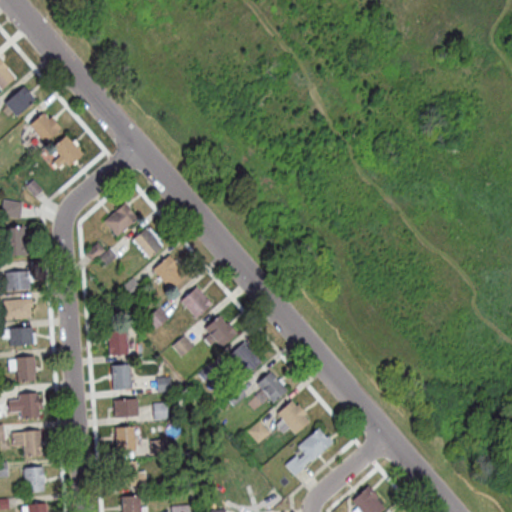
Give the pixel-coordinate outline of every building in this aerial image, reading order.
[(0,62),(15,79),(0,92),(0,62)] [(22,88),(34,102),(15,119),(3,105),(22,88)] [(43,145),(28,127),(42,115),(48,121),(50,119),(60,131),(43,145)] [(20,141),(10,131),(1,139),(11,150),(20,141)] [(65,138),(82,157),(68,168),(64,163),(57,170),(51,164),(59,157),(52,149),(65,138)] [(34,199),(24,188),(32,181),(41,192),(34,199)] [(0,217),(2,201),(21,204),(18,220),(0,217)] [(120,214),(125,210),(134,219),(128,224),(130,226),(115,239),(102,224),(117,211),(120,214)] [(23,228),(25,257),(4,259),(2,230),(23,228)] [(144,230),(161,250),(147,261),(130,242),(144,230)] [(90,264),(84,256),(96,245),(103,253),(90,264)] [(103,270),(95,261),(108,251),(115,259),(103,270)] [(151,272),(165,260),(166,262),(168,260),(177,269),(174,271),(182,281),(169,293),(151,272)] [(28,284),(29,291),(5,293),(4,274),(30,272),(31,284),(28,284)] [(131,280),(140,290),(124,304),(115,294),(131,280)] [(194,289),(210,307),(194,321),(179,303),(194,289)] [(29,310),(30,320),(3,322),(1,302),(31,300),(31,309),(29,310)] [(153,332),(144,321),(158,309),(168,319),(153,332)] [(219,350),(213,343),(208,347),(202,341),(207,337),(202,331),(217,318),(224,326),(226,325),(235,336),(219,350)] [(8,330),(31,329),(32,346),(9,348),(8,330)] [(106,334),(124,333),(126,357),(108,358),(106,334)] [(179,358),(171,349),(183,338),(192,348),(179,358)] [(242,344),(252,355),(251,356),(259,365),(245,377),(227,357),(242,344)] [(14,360),(33,358),(35,383),(16,384),(14,360)] [(203,383),(196,376),(208,366),(215,373),(203,383)] [(109,368),(127,367),(129,392),(111,393),(109,368)] [(255,386),(268,374),(286,394),(272,405),(255,386)] [(155,379),(169,378),(170,393),(156,394),(155,379)] [(231,407),(225,400),(238,389),(244,396),(231,407)] [(18,396),(36,394),(38,419),(20,420),(18,396)] [(135,401),(136,419),(112,421),(111,403),(135,401)] [(294,409),(296,407),(305,416),(303,418),(308,424),(293,437),(275,416),(289,403),(294,409)] [(151,405),(165,404),(166,421),(153,422),(151,405)] [(256,445),(245,433),(257,423),(268,435),(256,445)] [(114,442),(110,442),(109,435),(114,435),(113,430),(131,429),(133,453),(115,455),(114,442)] [(23,458),(22,448),(11,449),(10,435),(21,434),(21,432),(38,430),(40,456),(23,458)] [(298,461),(302,457),(296,449),(316,431),(330,446),(309,465),(308,464),(304,468),(304,469),(293,478),(283,467),(294,458),(298,461)] [(148,443),(165,441),(166,456),(149,457),(148,443)] [(135,475),(143,474),(144,486),(136,487),(136,488),(118,490),(116,465),(134,463),(135,475)] [(23,469),(41,468),(42,493),(25,494),(23,469)] [(156,482),(176,480),(177,494),(157,495),(156,482)] [(358,511),(351,503),(367,489),(376,501),(374,502),(383,511),(358,511)] [(137,497),(138,511),(120,511),(119,499),(137,497)] [(48,511),(48,503),(26,503),(26,511),(48,511)]
